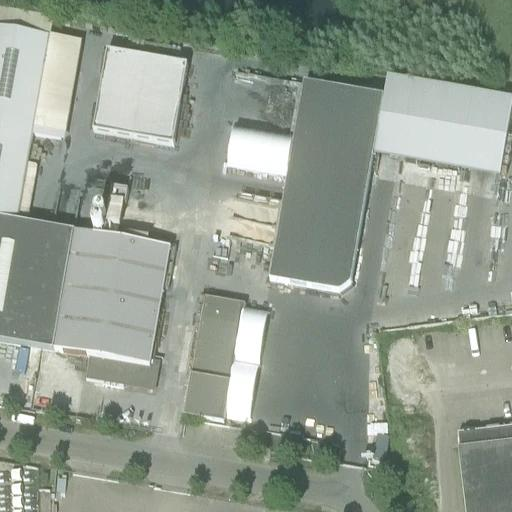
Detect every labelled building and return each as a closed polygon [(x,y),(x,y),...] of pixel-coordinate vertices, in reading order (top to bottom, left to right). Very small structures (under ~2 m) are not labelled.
[(0,221),(18,225),(49,40),(0,31),(0,221)] [(94,135),(175,145),(185,64),(104,54),(94,135)] [(351,290),(354,270),(384,100),(304,85),(272,266),(269,286),(339,298),(351,290)] [(0,345),(54,355),(74,235),(18,225),(0,221),(0,345)] [(153,349),(170,251),(74,235),(54,355),(89,361),(85,383),(123,390),(124,381),(136,383),(135,390),(153,393),(156,372),(152,371),(156,349),(153,349)] [(224,428),(227,408),(245,308),(204,300),(183,421),(224,428)] [(511,511),(511,429),(456,437),(459,452),(458,452),(464,511),(511,511)]
